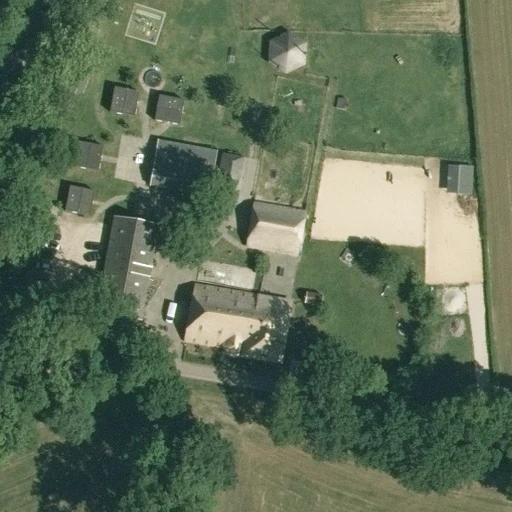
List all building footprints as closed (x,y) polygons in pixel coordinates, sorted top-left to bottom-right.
[(216,152),(157,142),(148,187),(209,197),(216,152)] [(221,156),(219,155),(213,196),(235,199),(241,159),(242,148),(223,145),(221,156)] [(252,205),(245,248),(296,257),(303,214),(252,205)] [(95,313),(138,321),(156,227),(113,219),(95,313)] [(241,352),(241,351),(241,355),(278,361),(288,301),(193,287),(183,342),(222,348),(222,349),(222,351),(223,351),(224,353),(226,354),(227,355),(229,356),(231,356),(233,356),(234,356),(235,356),(237,355),(238,354),(239,353),(241,352)] [(304,303),(319,306),(322,295),(306,292),(304,303)]
